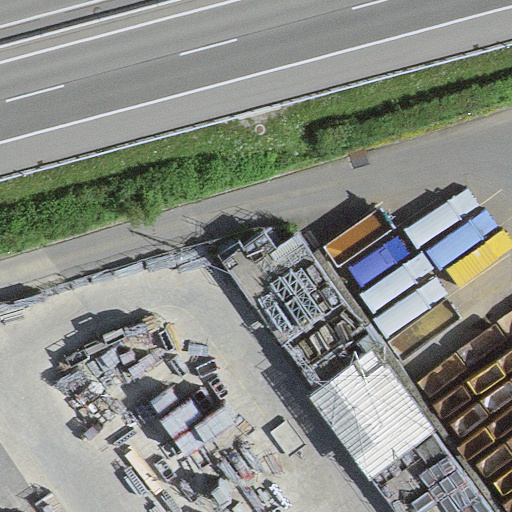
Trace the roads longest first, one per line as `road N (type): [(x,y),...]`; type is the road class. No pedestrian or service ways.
road 1 (motorway): [(0,107),(410,0)]
road 2 (unknown): [(511,318),(425,196)]
